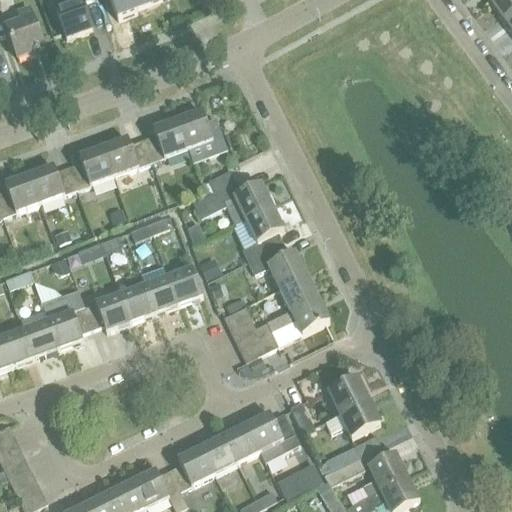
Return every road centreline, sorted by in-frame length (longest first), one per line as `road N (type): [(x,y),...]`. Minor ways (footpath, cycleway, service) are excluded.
road 1 (residential): [(383,335),(241,48)]
road 2 (residential): [(0,139),(241,48)]
road 3 (residential): [(44,402),(74,470),(94,479),(236,408)]
road 4 (residential): [(236,408),(210,354),(198,346),(44,402)]
road 5 (residential): [(472,511),(383,335)]
road 6 (residential): [(236,408),(383,335)]
road 7 (residential): [(511,102),(435,0)]
